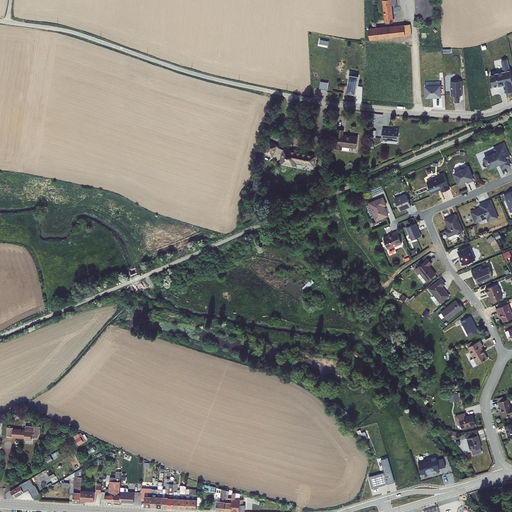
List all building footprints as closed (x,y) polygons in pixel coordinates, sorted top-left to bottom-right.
[(400,0),(382,0),(385,23),(394,22),(392,5),(401,4),(400,0)] [(433,0),(414,0),(416,19),(435,18),(433,0)] [(372,27),(369,28),(370,40),(405,36),(405,35),(412,35),(410,24),(377,27),(376,21),(371,22),(372,27)] [(328,47),(328,45),(320,43),(321,39),(320,39),(319,45),(328,47)] [(511,79),(508,59),(501,61),(503,71),(495,73),(495,72),(492,73),(492,74),(490,74),(492,86),(499,85),(499,86),(503,85),(505,92),(511,90),(511,79)] [(346,93),(356,95),(359,76),(349,74),(346,93)] [(452,81),(451,81),(451,95),(454,95),(454,102),(460,102),(459,95),(462,95),(461,81),(461,80),(452,80),(452,81)] [(320,88),(328,89),(329,82),(321,81),(320,88)] [(441,84),(425,85),(425,98),(442,97),(441,84)] [(393,128),(382,128),(381,141),(387,142),(387,140),(398,141),(399,128),(393,127),(393,128)] [(337,129),(335,149),(342,150),(342,146),(349,147),(356,148),(358,136),(343,134),(344,130),(337,129)] [(279,145),(269,140),(263,152),(273,157),(279,145)] [(483,157),(484,160),(483,160),(483,161),(483,162),(483,163),(483,164),(483,165),(484,166),(485,167),(486,167),(487,167),(488,167),(489,169),(500,164),(502,169),(511,165),(508,158),(510,157),(504,143),(493,148),(494,152),(483,157)] [(282,147),(279,162),(297,166),(297,163),(315,166),(317,154),(299,151),(299,150),(298,149),(297,149),(296,149),(293,149),(292,149),(291,149),(282,147)] [(468,167),(453,173),(458,185),(473,179),(468,167)] [(439,176),(426,181),(431,194),(440,190),(441,192),(450,188),(449,186),(448,186),(443,173),(438,175),(439,176)] [(374,187),(369,189),(372,196),(384,191),(381,185),(374,188),(374,187)] [(253,188),(251,194),(261,198),(263,192),(253,188)] [(511,191),(503,195),(511,212),(511,211),(511,191)] [(406,193),(394,198),(400,212),(411,207),(406,193)] [(383,197),(366,204),(371,215),(373,215),(376,221),(389,216),(385,206),(387,205),(383,197)] [(480,207),(470,211),(475,223),(486,218),(488,223),(499,218),(491,199),(479,204),(480,207)] [(448,229),(445,230),(448,237),(457,234),(457,235),(463,232),(456,214),(444,219),(448,229)] [(416,223),(406,227),(411,240),(421,236),(416,223)] [(388,235),(383,238),(388,249),(402,243),(397,231),(388,235)] [(470,246),(457,251),(460,259),(459,259),(462,266),(476,260),(470,246)] [(509,251),(503,254),(507,263),(509,262),(507,258),(511,256),(509,251)] [(425,261),(413,270),(417,275),(420,273),(427,282),(436,274),(430,265),(432,264),(427,258),(425,260),(425,261)] [(475,276),(478,283),(493,278),(489,267),(483,269),(481,266),(471,270),(474,277),(475,276)] [(450,296),(443,286),(446,284),(441,278),(428,288),(440,303),(450,296)] [(312,279),(304,287),(306,290),(315,282),(312,279)] [(487,287),(485,288),(488,295),(489,294),(492,302),(503,298),(500,292),(501,291),(500,288),(499,288),(497,284),(487,288),(487,287)] [(407,297),(403,294),(399,300),(402,302),(403,301),(404,302),(407,297)] [(456,300),(441,312),(448,320),(464,307),(460,303),(459,304),(456,300)] [(508,303),(496,309),(499,317),(501,317),(503,322),(511,318),(511,312),(508,303)] [(471,316),(460,321),(462,325),(468,335),(468,336),(478,330),(471,316)] [(468,347),(467,347),(473,358),(477,364),(488,358),(482,347),(483,346),(480,340),(474,344),(468,347)] [(354,349),(351,352),(357,357),(360,354),(354,349)] [(450,393),(451,401),(461,400),(459,392),(450,393)] [(504,400),(497,402),(499,406),(500,406),(503,417),(511,414),(511,410),(511,408),(508,399),(504,400)] [(343,408),(339,412),(340,411),(347,419),(351,416),(343,408)] [(465,412),(455,415),(458,425),(461,424),(462,428),(475,425),(473,415),(468,416),(468,415),(466,416),(465,412)] [(26,429),(13,428),(12,437),(25,438),(25,439),(32,440),(32,437),(38,438),(38,434),(40,434),(40,426),(30,425),(29,430),(25,430),(26,429)] [(79,433),(74,436),(79,445),(84,442),(84,441),(86,440),(81,432),(79,434),(79,433)] [(478,435),(467,438),(470,450),(472,450),(481,447),(482,447),(478,435)] [(58,450),(51,454),(54,459),(61,455),(58,450)] [(372,487),(395,482),(389,457),(382,459),(385,472),(370,476),(372,487)] [(447,467),(445,457),(433,460),(432,457),(420,460),(423,473),(447,467)] [(51,467),(45,470),(53,485),(60,481),(51,467)] [(110,477),(110,480),(115,481),(120,481),(121,471),(116,471),(116,477),(110,477)] [(34,477),(20,485),(24,492),(28,489),(33,498),(39,494),(39,493),(42,491),(34,477)] [(114,501),(115,481),(110,480),(109,480),(109,489),(109,493),(105,493),(105,501),(114,501)] [(218,492),(217,500),(226,501),(227,490),(226,490),(219,489),(219,488),(206,484),(205,491),(218,492)] [(20,485),(10,491),(14,498),(24,492),(20,485)] [(81,492),(81,502),(85,503),(85,500),(94,500),(95,490),(81,489),(81,492)] [(186,489),(186,498),(197,499),(197,497),(198,489),(186,489)] [(120,494),(120,502),(134,503),(134,492),(120,491),(120,494)] [(232,511),(239,511),(240,499),(236,498),(236,492),(232,492),(232,498),(232,502),(232,506),(232,511)] [(197,499),(186,498),(185,508),(197,509),(197,505),(197,499)] [(225,511),(226,501),(217,500),(217,510),(225,511)]
